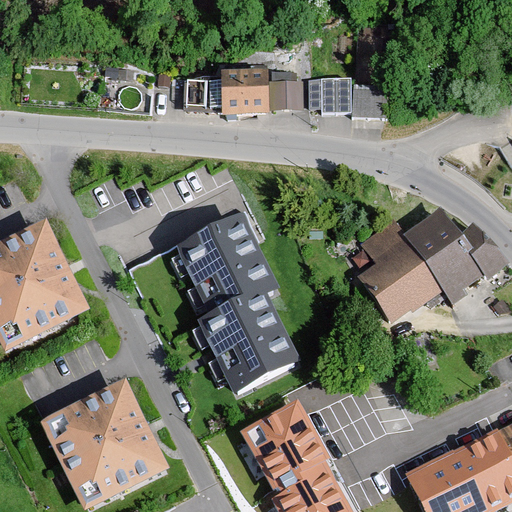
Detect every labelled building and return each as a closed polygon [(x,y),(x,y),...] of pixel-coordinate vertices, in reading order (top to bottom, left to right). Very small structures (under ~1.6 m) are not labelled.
[(222,71),(223,116),(269,116),(268,107),(304,107),(302,80),(269,78),(268,70),(222,71)] [(187,78),(187,105),(218,106),(219,79),(187,78)] [(350,81),(311,82),(311,108),(323,108),(323,114),(351,114),(350,81)] [(387,91),(355,90),(354,116),(386,117),(387,91)] [(478,261),(443,214),(407,240),(394,222),(361,247),(376,268),(359,281),(395,330),(444,294),(456,309),(469,300),(466,296),(487,280),(491,286),(511,271),(502,258),(488,254),(478,261)] [(274,293),(241,227),(181,257),(214,322),(201,329),(236,397),(297,366),(263,298),(274,293)] [(85,313),(44,232),(0,254),(0,342),(5,353),(85,313)] [(88,511),(168,472),(126,391),(46,432),(87,511),(88,511)] [(333,472),(299,405),(243,434),(278,499),(272,502),(277,511),(346,511),(327,475),(333,472)] [(511,511),(511,427),(396,478),(411,511),(511,511)]
